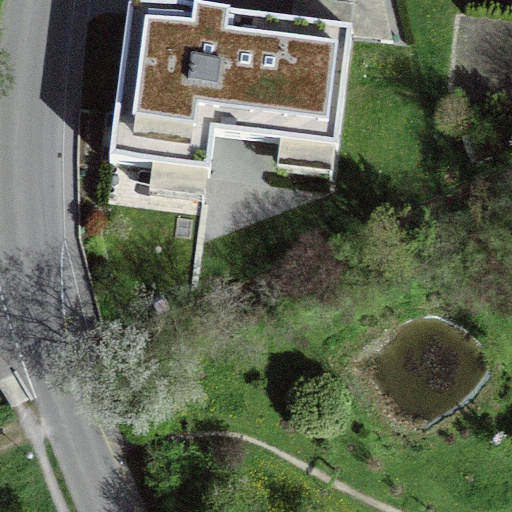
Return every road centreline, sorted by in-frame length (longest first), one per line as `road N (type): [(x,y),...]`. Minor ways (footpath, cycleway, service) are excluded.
road 1 (residential): [(21,290),(21,105),(35,0)]
road 2 (residential): [(114,511),(21,290)]
